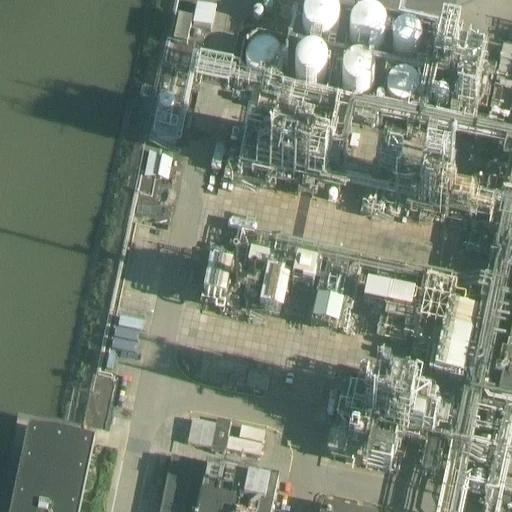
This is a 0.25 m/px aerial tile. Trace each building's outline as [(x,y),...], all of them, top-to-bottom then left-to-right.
[(197,7),(193,27),(212,31),(216,10),(197,7)] [(337,27),(337,25),(336,22),(335,18),(333,15),(331,13),(328,11),(325,9),(322,8),(318,8),(315,9),(313,9),(310,10),(307,12),(305,15),(303,17),(302,19),(301,20),(301,22),(300,24),(300,25),(300,27),(300,29),(301,31),(301,32),(302,34),(302,35),(303,37),(304,38),(305,39),(308,42),(309,43),(313,44),(316,45),(319,45),(323,44),(324,44),(326,43),(329,42),(332,39),(334,37),(335,34),(336,31),(337,29),(337,27)] [(385,36),(385,35),(385,33),(385,32),(384,30),(383,27),(381,25),(379,22),(376,20),(375,20),(372,19),(368,18),(365,18),(362,19),(359,20),(356,22),(355,23),(353,25),(351,28),(351,29),(350,31),(350,32),(349,34),(349,35),(349,37),(349,39),(350,40),(351,43),(351,45),(353,47),(354,48),(355,50),(358,51),(360,53),(364,54),(365,54),(368,54),(371,54),(374,53),(377,51),(379,50),(381,48),(382,47),(383,45),(384,43),(385,41),(385,39),(385,38),(385,36)] [(178,19),(173,44),(185,46),(190,21),(178,19)] [(420,44),(419,43),(419,41),(419,40),(418,37),(416,36),(414,34),(412,33),(410,32),(409,31),(406,31),(404,31),(402,31),(399,32),(397,34),(395,35),(395,36),(393,38),(392,40),(392,43),(391,44),(391,45),(392,46),(392,48),(392,50),(394,52),(395,54),(396,55),(398,57),(400,58),(402,59),(403,59),(406,59),(408,59),(411,58),(413,57),(415,55),(416,54),(417,54),(418,52),(419,49),(419,47),(420,44)] [(245,60),(245,62),(245,64),(245,65),(245,67),(245,68),(246,70),(246,72),(248,74),(249,76),(251,78),(254,80),(256,81),(259,82),(260,82),(262,82),(265,82),(268,82),(270,81),(273,80),(274,79),(275,78),(277,77),(278,76),(279,74),(280,73),(281,70),(281,68),(282,67),(282,65),(282,64),(282,62),(282,60),(281,59),(281,57),(279,54),(279,53),(278,52),(275,49),(273,48),(271,47),(268,46),(265,45),(262,45),(259,46),(257,46),(254,48),(253,49),(252,50),(250,51),(248,53),(247,56),(246,57),(245,59),(245,60)] [(482,51),(467,49),(454,118),(469,121),(482,51)] [(511,51),(502,49),(487,127),(511,132),(511,51)] [(294,71),(294,72),(294,73),(294,75),(294,76),(295,79),(296,82),(297,84),(298,85),(300,87),(303,88),(304,89),(307,90),(310,90),(312,90),(315,90),(316,89),(319,88),(321,86),(323,84),(324,83),(324,82),(326,79),(326,78),(326,76),(326,75),(326,72),(326,71),(326,69),(325,68),(324,67),(323,64),(321,62),(319,61),(318,60),(315,59),(312,58),(309,58),(307,58),(304,59),(303,60),(300,61),(298,63),(297,66),(295,68),(294,71)] [(373,87),(373,84),(373,83),(373,81),(373,78),(372,76),(371,75),(369,72),(367,70),(365,69),(362,68),(359,67),(358,67),(356,67),(353,68),(351,69),(348,70),(347,71),(346,72),(345,73),(344,74),(343,76),(342,79),(341,82),(341,83),(341,86),(341,87),(342,89),(342,90),(344,92),(346,95),(348,97),(349,97),(351,99),(354,99),(357,100),(358,100),(361,99),(364,98),(366,97),(368,95),(369,94),(370,93),(371,92),(372,90),(373,88),(373,87)] [(387,88),(387,89),(387,90),(387,92),(387,95),(387,96),(388,99),(388,100),(390,103),(392,105),(394,106),(395,107),(398,108),(401,109),(403,109),(406,109),(408,108),(410,107),(411,106),(414,105),(415,104),(416,102),(418,99),(418,98),(419,96),(419,95),(419,93),(419,91),(418,88),(417,85),(416,83),(414,81),(412,79),(410,78),(408,77),(405,77),(402,76),(399,77),(398,77),(395,78),(393,80),(392,81),(391,82),(389,84),(388,86),(387,88)] [(448,102),(449,101),(448,99),(448,98),(447,97),(446,95),(444,94),(443,93),(442,93),(440,92),(439,93),(437,93),(435,94),(434,95),(433,96),(432,98),(432,99),(432,101),(432,102),(432,104),(433,105),(434,107),(435,108),(437,109),(438,109),(440,109),(442,109),(444,109),(445,108),(446,107),(447,105),(448,104),(448,102)] [(178,135),(183,112),(174,110),(169,133),(178,135)] [(219,179),(335,202),(349,136),(319,130),(321,122),(284,115),(281,131),(242,124),(237,149),(226,147),(219,179)] [(477,251),(483,222),(493,224),(503,170),(487,166),(485,177),(474,175),(471,190),(365,168),(361,183),(370,185),(367,197),(378,199),(375,211),(464,230),(466,219),(471,220),(466,249),(477,251)] [(447,309),(434,375),(465,382),(478,316),(447,309)] [(511,335),(501,393),(511,395),(511,335)] [(347,424),(351,425),(344,459),(359,462),(366,428),(420,440),(428,399),(357,384),(354,397),(346,395),(335,448),(342,449),(347,424)] [(511,511),(511,415),(503,414),(483,511),(511,511)] [(192,423),(187,446),(211,451),(210,454),(224,457),(230,425),(217,422),(215,428),(192,423)] [(241,430),(239,441),(262,446),(264,435),(241,430)] [(80,511),(95,444),(76,440),(28,431),(10,511),(80,511)] [(228,441),(225,452),(259,459),(261,448),(228,441)] [(438,445),(438,444),(437,442),(436,442),(435,441),(434,441),(433,442),(431,442),(431,444),(430,445),(431,447),(432,448),(432,449),(434,449),(435,449),(436,449),(437,448),(438,447),(438,445)] [(436,458),(436,457),(435,456),(433,455),(432,454),(430,455),(429,456),(428,457),(428,458),(428,459),(428,460),(429,461),(430,462),(431,463),(433,462),(434,462),(435,461),(436,460),(436,458)] [(272,511),(278,483),(172,461),(160,511),(272,511)] [(433,471),(433,469),(432,468),(431,467),(429,467),(427,467),(426,468),(425,469),(425,470),(425,471),(425,473),(426,474),(428,475),(430,475),(431,474),(432,474),(433,472),(433,471)]
